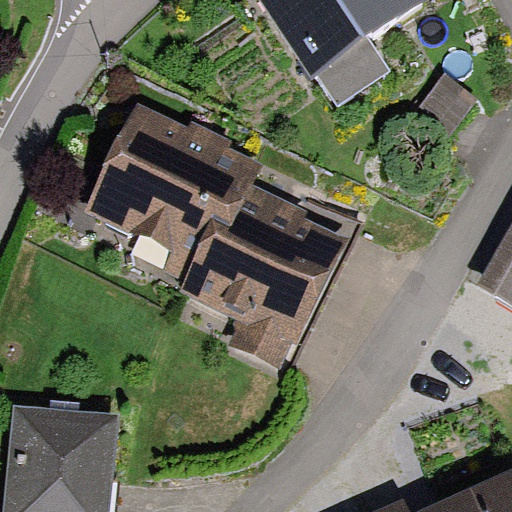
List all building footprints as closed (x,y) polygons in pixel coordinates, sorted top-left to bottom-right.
[(261,0),(337,119),(391,85),(369,50),(435,9),(429,0),(261,0)] [(478,103),(449,79),(419,116),(448,140),(478,103)] [(256,187),(264,172),(139,113),(89,218),(152,247),(148,257),(190,276),(212,229),(232,238),(256,187)] [(232,238),(212,229),(190,276),(179,300),(234,325),(223,351),(281,378),(293,352),(302,356),(359,234),(256,187),(232,238)] [(511,245),(486,293),(511,307),(511,245)] [(61,425),(17,419),(5,511),(108,511),(118,432),(61,425)] [(511,511),(511,482),(437,511),(511,511)]
